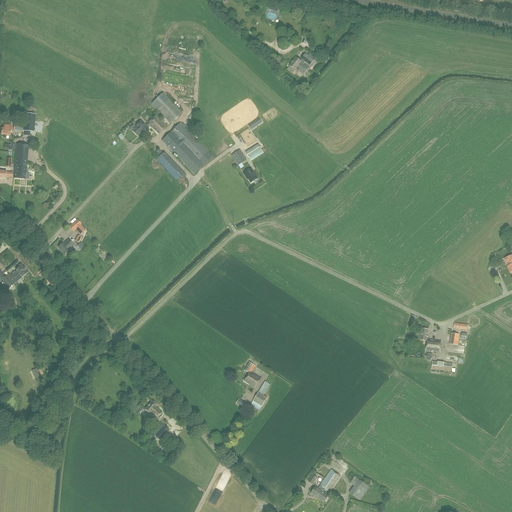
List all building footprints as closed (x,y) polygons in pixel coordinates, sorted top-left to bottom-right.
[(309,67),(304,64),(306,62),(310,66),(315,60),(306,53),(302,59),(303,60),(302,61),(297,57),(288,69),(293,73),(296,68),(304,74),(309,67)] [(327,54),(319,64),(314,70),(318,74),(324,66),(326,67),(333,59),(327,54)] [(152,104),(170,123),(182,112),(163,93),(152,104)] [(24,126),(23,131),(25,131),(24,136),(30,136),(31,132),(34,132),(36,114),(25,113),(24,126)] [(149,123),(151,125),(159,134),(167,127),(156,115),(148,123),(149,123)] [(259,118),(249,125),(251,129),(262,122),(259,118)] [(148,128),(151,125),(149,123),(146,126),(142,121),(136,126),(137,127),(133,131),(138,136),(142,132),(143,134),(149,129),(148,128)] [(213,156),(181,123),(173,131),(169,134),(162,140),(194,174),(198,170),(201,167),(213,156)] [(11,125),(7,124),(4,124),(3,129),(2,129),(1,135),(10,136),(11,129),(10,129),(11,125)] [(15,172),(14,177),(14,179),(26,180),(29,146),(17,145),(15,172)] [(259,145),(246,153),(251,161),(264,153),(259,145)] [(232,155),(239,165),(247,160),(240,150),(232,155)] [(185,174),(178,167),(164,152),(157,159),(171,174),(178,181),(185,174)] [(258,179),(252,168),(243,174),(247,180),(248,179),(251,183),(258,179)] [(76,230),(80,235),(85,231),(81,226),(82,225),(78,220),(70,227),(74,232),(76,230)] [(74,246),(68,240),(64,244),(63,243),(58,248),(64,255),(69,250),(74,246)] [(17,271),(15,273),(19,278),(20,277),(22,278),(29,272),(24,267),(22,269),(20,267),(19,266),(19,267),(16,270),(17,271)] [(0,271),(0,280),(1,283),(2,284),(2,283),(8,290),(14,284),(12,283),(15,280),(16,282),(17,282),(9,273),(5,277),(0,271)] [(420,340),(428,341),(428,339),(427,339),(429,330),(422,329),(420,340)] [(451,334),(450,344),(458,346),(459,335),(451,334)] [(442,341),(428,339),(428,341),(426,350),(440,352),(442,341)] [(261,378),(252,373),(256,366),(249,362),(244,370),(249,373),(245,381),(255,388),(261,378)] [(433,362),(432,370),(455,372),(456,369),(452,369),(453,364),(433,362)] [(253,401),(254,401),(251,405),(258,409),(261,406),(262,407),(267,398),(258,393),(253,401)] [(150,413),(154,416),(156,418),(162,412),(156,406),(157,406),(152,401),(145,410),(150,414),(150,413)] [(165,425),(164,426),(160,423),(153,431),(153,430),(149,434),(153,437),(155,435),(160,440),(169,430),(165,425)] [(330,492),(338,480),(341,477),(332,470),(321,486),(323,487),(321,490),(324,492),(326,489),(330,492)] [(317,478),(313,475),(308,482),(312,485),(317,478)] [(361,500),(370,487),(355,477),(353,480),(350,483),(354,486),(350,492),(361,500)] [(324,492),(321,490),(316,487),(311,493),(324,503),(329,496),(324,492)]
